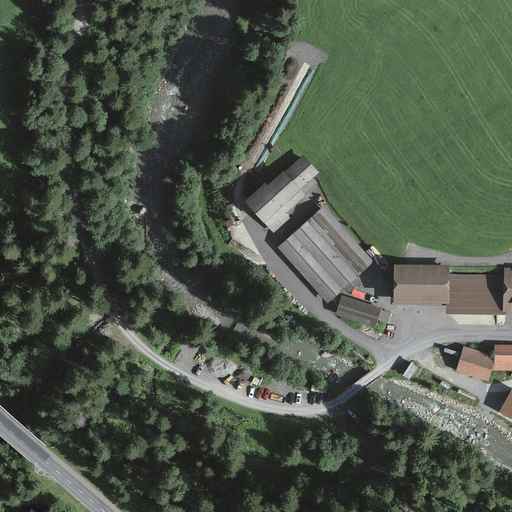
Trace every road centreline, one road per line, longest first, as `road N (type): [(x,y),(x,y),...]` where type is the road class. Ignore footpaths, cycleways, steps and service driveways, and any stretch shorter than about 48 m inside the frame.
road 1 (unclassified): [(75,0),(64,94),(70,186),(100,289),(141,347),(234,398),(306,412),(330,406),(443,337),(511,335)]
road 2 (track): [(248,220),(239,201),(246,175),(306,65)]
road 3 (secondary): [(0,420),(105,511)]
